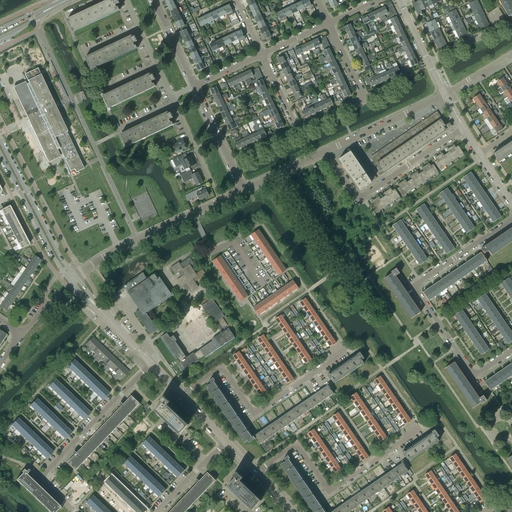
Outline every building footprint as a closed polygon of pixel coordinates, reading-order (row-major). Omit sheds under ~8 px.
[(111,0),(68,20),(68,19),(67,19),(73,32),(74,32),(73,31),(118,10),(116,5),(120,3),(118,0),(111,0)] [(304,0),(302,1),(305,8),(311,5),(308,0),(304,0)] [(338,6),(337,3),(339,2),(338,0),(335,0),(329,3),(332,9),(338,6)] [(421,0),(425,9),(429,7),(425,0),(421,0)] [(481,8),(477,0),(469,4),(472,12),(481,8)] [(511,3),(510,0),(498,0),(509,17),(511,14),(511,3)] [(295,4),(299,11),(305,8),(302,1),(295,4)] [(417,2),(413,4),(417,13),(421,11),(417,2)] [(177,9),(174,3),(168,6),(170,12),(177,9)] [(255,3),(249,6),(251,12),(258,9),(255,3)] [(289,7),(292,14),(299,11),(295,4),(289,7)] [(234,14),(233,12),(229,5),(223,8),(226,15),(227,17),(234,14)] [(289,7),(283,10),(286,17),(292,14),(289,7)] [(385,7),(379,10),(385,22),(387,21),(390,20),(392,19),(390,16),(386,18),(384,15),(388,13),(385,7)] [(177,9),(170,12),(173,17),(179,14),(182,13),(181,12),(179,8),(177,9)] [(217,11),(220,18),(226,15),(223,8),(217,11)] [(485,16),(481,8),(472,12),(476,21),(485,16)] [(251,12),(254,17),(260,14),(258,9),(251,12)] [(280,20),(286,17),(283,10),(276,13),(280,20)] [(373,13),(376,19),(379,17),(382,23),(385,22),(379,10),(373,13)] [(460,18),(456,10),(447,14),(451,22),(460,18)] [(210,14),(214,21),(220,18),(217,11),(210,14)] [(376,19),(373,13),(367,15),(370,21),(376,19)] [(391,27),(393,26),(399,23),(396,17),(398,17),(396,13),(390,16),(392,19),(390,20),(392,23),(386,26),(387,28),(391,27)] [(179,14),(173,17),(176,23),(182,20),(179,14)] [(210,14),(204,16),(207,24),(214,21),(210,14)] [(263,20),(260,14),(254,17),(257,23),(263,20)] [(371,24),(370,21),(367,15),(361,18),(364,24),(367,23),(368,25),(369,25),(370,29),(373,27),(371,24)] [(201,27),(207,24),(204,16),(198,20),(201,27)] [(485,29),(490,27),(485,16),(476,21),(475,21),(477,25),(478,24),(480,29),(484,27),(485,29)] [(464,27),(460,18),(451,22),(455,30),(455,31),(464,27)] [(182,20),(176,23),(178,28),(182,27),(183,28),(187,27),(186,25),(187,24),(184,19),(182,20)] [(257,23),(259,29),(266,26),(263,20),(257,23)] [(439,28),(435,20),(426,24),(430,32),(439,28)] [(402,29),(399,23),(393,26),(396,31),(402,29)] [(347,33),(353,30),(356,29),(354,26),(352,27),(350,24),(344,27),(347,33)] [(267,29),(266,26),(259,29),(262,34),(269,31),(271,30),(271,31),(274,30),(274,28),(270,29),(270,28),(267,29)] [(187,27),(183,28),(184,30),(180,32),(183,38),(189,35),(186,29),(187,28),(187,27)] [(464,38),(463,37),(468,35),(464,27),(455,31),(455,30),(453,32),(456,38),(458,37),(459,39),(461,38),(462,39),(464,38)] [(443,36),(439,28),(430,32),(434,41),(443,36)] [(396,38),(398,37),(404,34),(402,29),(396,31),(397,35),(391,38),(393,40),(396,38)] [(241,30),(235,33),(238,40),(245,37),(241,30)] [(355,33),(353,30),(347,33),(350,39),(358,35),(362,33),(361,31),(355,33)] [(269,31),(262,34),(265,40),(271,37),(269,31)] [(235,33),(229,36),(232,43),(238,40),(235,33)] [(362,33),(358,35),(350,39),(353,45),(359,42),(357,39),(363,36),(362,33)] [(404,34),(398,37),(401,43),(407,40),(404,34)] [(189,35),(183,38),(185,43),(192,40),(189,35)] [(91,71),(92,70),(91,69),(136,48),(134,43),(138,41),(135,36),(131,38),(131,37),(86,59),(86,57),(85,58),(91,71)] [(225,46),(232,43),(229,36),(222,39),(225,46)] [(443,36),(434,41),(438,49),(446,45),(443,36)] [(219,49),(216,42),(215,39),(212,40),(214,43),(209,45),(213,52),(219,49)] [(219,49),(225,46),(222,39),(216,42),(219,49)] [(312,41),(315,48),(321,45),(318,39),(312,41)] [(192,40),(185,43),(188,49),(194,46),(192,40)] [(398,52),(402,50),(404,49),(410,46),(407,40),(401,43),(403,46),(397,49),(398,52)] [(306,44),(309,50),(315,48),(312,41),(306,44)] [(355,51),(367,45),(366,42),(360,45),(359,42),(353,45),(355,51)] [(300,47),(303,53),(304,55),(306,59),(308,58),(307,54),(310,52),(309,50),(306,44),(300,47)] [(368,47),(367,45),(355,51),(358,57),(364,54),(363,50),(368,47)] [(188,49),(190,54),(197,51),(194,46),(188,49)] [(399,54),(403,53),(405,52),(407,55),(413,52),(410,46),(404,49),(402,50),(398,52),(399,54)] [(306,59),(304,55),(303,53),(300,47),(294,50),(297,56),(300,54),(303,60),(306,59)] [(329,49),(331,48),(325,50),(323,51),(326,57),(332,54),(329,49)] [(197,51),(190,54),(193,60),(199,57),(197,51)] [(415,58),(413,52),(407,55),(408,58),(402,61),(403,63),(404,63),(409,61),(415,58)] [(335,60),(332,54),(326,57),(324,58),(320,60),(321,62),(325,61),(327,60),(329,63),(335,60)] [(364,54),(358,57),(361,62),(367,59),(364,54)] [(277,59),(280,64),(286,62),(283,56),(277,59)] [(199,57),(193,60),(196,65),(202,62),(199,57)] [(415,58),(409,61),(412,67),(418,64),(415,58)] [(370,65),(367,59),(361,62),(364,68),(370,65)] [(329,63),(331,69),(337,66),(335,60),(329,63)] [(202,62),(196,65),(198,71),(207,67),(205,62),(204,61),(202,62)] [(289,68),(286,62),(280,64),(283,70),(289,68)] [(337,66),(331,69),(329,70),(326,72),(327,74),(333,71),(334,75),(340,72),(337,66)] [(393,66),(391,67),(392,70),(395,76),(401,73),(398,67),(394,68),(393,66)] [(28,120),(27,121),(45,158),(46,157),(48,163),(61,157),(57,150),(58,149),(59,149),(63,156),(70,171),(74,169),(76,173),(84,169),(83,167),(79,157),(80,157),(69,134),(68,135),(67,132),(68,132),(56,107),(59,106),(58,102),(54,104),(40,72),(39,70),(38,68),(24,74),(29,83),(26,84),(14,89),(27,118),(28,120)] [(285,76),(292,73),(289,68),(283,70),(285,76)] [(374,76),(375,77),(378,84),(384,81),(381,75),(378,69),(375,70),(377,74),(374,76)] [(251,70),(245,73),(246,76),(247,79),(248,79),(254,76),(252,74),(252,73),(251,70)] [(389,78),(395,76),(392,70),(386,72),(389,78)] [(331,83),(335,81),(337,80),(343,78),(340,72),(334,75),(336,78),(333,79),(330,81),(331,83)] [(386,72),(381,75),(384,81),(389,78),(386,72)] [(248,81),(249,81),(248,79),(247,79),(246,76),(245,73),(239,76),(240,78),(240,79),(242,82),(245,80),(246,83),(248,86),(250,85),(248,81)] [(293,77),(292,73),(285,76),(288,82),(300,76),(299,74),(293,77)] [(109,108),(154,87),(152,81),(156,79),(153,75),(149,76),(104,97),(104,95),(103,96),(109,109),(110,109),(109,108)] [(235,82),(236,84),(237,87),(239,90),(241,89),(240,85),(239,83),(242,82),(240,79),(240,78),(239,76),(233,78),(234,81),(235,82)] [(291,88),(297,85),(295,82),(301,79),(300,76),(288,82),(291,88)] [(378,84),(375,77),(374,76),(372,77),(372,79),(370,80),(368,77),(364,78),(367,86),(371,84),(372,86),(378,84)] [(233,78),(227,81),(228,84),(229,84),(229,85),(230,87),(236,84),(235,82),(234,81),(233,78)] [(337,80),(335,81),(331,83),(332,86),(338,83),(340,86),(346,83),(343,78),(337,80)] [(497,82),(500,87),(506,83),(503,78),(497,82)] [(252,89),(253,91),(256,90),(259,88),(260,88),(265,85),(262,80),(264,79),(263,79),(262,79),(257,82),(256,82),(258,86),(255,87),(252,89)] [(342,92),(349,89),(346,83),(340,86),(342,92)] [(510,88),(506,83),(500,87),(504,92),(510,88)] [(268,91),(265,85),(260,88),(259,88),(256,90),(253,91),(254,94),(260,91),(262,94),(263,93),(268,91)] [(300,91),(297,85),(291,88),(294,94),(300,91)] [(210,90),(213,96),(219,93),(216,87),(210,90)] [(351,95),(349,89),(342,92),(345,98),(351,95)] [(257,100),(258,103),(260,102),(262,101),(264,100),(270,97),(268,91),(263,93),(262,94),(263,97),(259,99),(257,100)] [(300,91),(294,94),(296,100),(302,97),(300,91)] [(221,96),(219,93),(213,96),(216,101),(228,96),(227,93),(221,96)] [(324,94),(322,95),(323,99),(325,101),(324,101),(327,107),(333,105),(330,98),(327,100),(326,97),(326,98),(324,94)] [(473,98),(476,104),(483,99),(479,94),(473,98)] [(319,104),(322,110),(327,107),(324,101),(325,101),(323,99),(322,95),(319,96),(321,100),(322,102),(319,104)] [(219,107),(225,104),(223,101),(229,98),(228,96),(216,101),(219,107)] [(273,103),(270,97),(264,100),(262,101),(260,102),(258,103),(260,105),(266,103),(267,106),(273,103)] [(310,101),(316,113),(322,110),(319,104),(316,105),(315,103),(313,99),(310,101)] [(486,104),(483,99),(476,104),(480,109),(486,104)] [(307,109),(310,115),(316,113),(310,101),(308,102),(310,105),(311,107),(308,109),(307,109)] [(276,109),(273,103),(267,106),(269,109),(266,110),(263,112),(264,114),(267,113),(270,112),(276,109)] [(226,108),(225,104),(219,107),(221,113),(233,107),(232,105),(229,107),(229,106),(226,108)] [(489,109),(486,104),(480,109),(483,114),(489,109)] [(224,119),(230,116),(229,113),(234,110),(233,107),(221,113),(224,119)] [(310,115),(307,109),(308,109),(307,107),(304,108),(305,110),(302,112),(305,118),(310,115)] [(267,113),(264,114),(265,116),(265,117),(269,115),(270,119),(272,117),(279,115),(276,109),(270,112),(267,113)] [(483,114),(487,118),(493,114),(489,109),(483,114)] [(167,114),(122,135),(121,133),(121,134),(127,147),(128,147),(127,146),(172,125),(170,119),(173,118),(171,113),(167,114)] [(437,114),(373,158),(378,164),(377,164),(381,169),(380,170),(382,174),(451,126),(449,123),(445,126),(442,120),(437,114)] [(475,119),(476,122),(485,117),(483,114),(475,119)] [(496,119),(493,114),(487,118),(490,123),(496,119)] [(281,121),(279,115),(272,117),(274,121),(271,122),(263,126),(264,128),(273,125),(275,123),(281,121)] [(232,119),(230,116),(224,119),(227,125),(233,122),(235,121),(239,119),(238,117),(232,119)] [(235,121),(233,122),(227,125),(230,131),(238,127),(236,123),(240,122),(239,119),(235,121)] [(490,123),(493,128),(500,124),(496,119),(490,123)] [(259,129),(258,126),(258,125),(256,122),(255,121),(253,122),(255,126),(257,130),(258,132),(261,139),(267,136),(264,129),(263,127),(259,129)] [(284,126),(281,121),(275,123),(278,129),(284,126)] [(503,129),(500,124),(493,128),(497,134),(503,129)] [(479,131),(481,134),(490,129),(488,126),(479,131)] [(244,138),(241,140),(244,147),(250,144),(244,132),(243,130),(241,131),(244,138)] [(250,144),(255,141),(252,135),(249,136),(246,130),(244,132),(250,144)] [(255,141),(261,139),(258,132),(252,135),(255,141)] [(173,139),(162,144),(166,153),(175,148),(177,152),(178,154),(183,152),(183,150),(187,148),(184,142),(185,141),(184,140),(183,138),(177,141),(177,142),(175,143),(173,139)] [(238,149),(244,147),(241,140),(240,138),(235,140),(236,142),(235,143),(238,149)] [(454,145),(450,148),(458,158),(460,156),(460,157),(463,155),(463,154),(458,146),(456,148),(454,145)] [(499,162),(511,153),(511,151),(507,145),(494,154),(499,162)] [(455,160),(458,158),(450,148),(447,150),(448,153),(446,154),(451,162),(452,161),(452,162),(455,160)] [(371,181),(374,179),(354,149),(340,159),(361,189),(372,182),(371,181)] [(442,153),(438,156),(446,166),(448,164),(448,165),(451,163),(451,162),(446,154),(444,156),(442,153)] [(187,156),(187,158),(185,159),(183,155),(173,160),(176,167),(184,163),(187,168),(188,168),(190,167),(192,166),(195,165),(192,158),(193,157),(192,154),(187,156)] [(443,168),(446,166),(438,156),(435,158),(437,161),(434,162),(440,170),(441,170),(443,168)] [(429,163),(425,166),(432,176),(435,175),(438,173),(438,172),(433,164),(431,166),(429,163)] [(430,178),(432,176),(425,166),(422,168),(423,171),(421,173),(426,180),(427,180),(430,178)] [(184,183),(193,179),(196,186),(203,182),(200,176),(201,175),(200,171),(197,172),(197,173),(193,175),(191,170),(181,175),(184,183)] [(417,172),(413,174),(420,184),(423,183),(426,181),(426,180),(421,173),(419,174),(417,172)] [(466,183),(474,177),(471,172),(462,178),(466,183)] [(418,186),(420,184),(413,174),(410,177),(411,179),(409,181),(414,188),(415,188),(418,187),(418,186)] [(478,182),(474,177),(466,183),(469,188),(478,182)] [(405,180),(402,182),(409,193),(411,191),(414,189),(414,188),(409,181),(407,182),(405,180)] [(406,194),(409,193),(402,182),(398,185),(400,187),(397,189),(403,197),(403,196),(404,197),(406,195),(406,194)] [(481,187),(478,182),(469,188),(473,193),(481,187)] [(197,190),(187,195),(185,196),(188,202),(190,200),(190,199),(198,195),(200,200),(209,196),(207,192),(209,191),(206,187),(202,189),(202,188),(197,190)] [(484,192),(481,187),(473,193),(476,198),(484,192)] [(391,188),(387,191),(394,201),(397,199),(397,200),(400,198),(399,198),(400,197),(395,189),(392,191),(391,188)] [(439,194),(443,199),(451,193),(447,188),(439,194)] [(392,203),(394,201),(387,191),(383,193),(385,196),(383,197),(388,205),(389,205),(392,203)] [(488,197),(484,192),(476,198),(479,203),(488,197)] [(443,199),(446,204),(454,198),(451,193),(443,199)] [(379,196),(375,199),(382,209),(385,208),(388,206),(387,206),(388,205),(383,197),(381,199),(379,196)] [(491,202),(488,197),(479,203),(483,208),(491,202)] [(446,204),(449,209),(458,203),(454,198),(446,204)] [(380,211),(382,209),(375,199),(372,201),(373,204),(371,206),(376,213),(377,213),(380,211)] [(495,207),(491,202),(483,208),(486,213),(495,207)] [(449,209),(453,214),(461,208),(458,203),(449,209)] [(419,215),(428,209),(424,204),(416,210),(419,215)] [(2,209),(5,214),(13,210),(10,205),(2,209)] [(498,212),(495,207),(486,213),(490,218),(498,212)] [(453,214),(456,219),(464,213),(461,208),(453,214)] [(431,214),(428,209),(419,215),(423,220),(431,214)] [(13,210),(5,214),(7,219),(15,215),(13,210)] [(501,217),(498,212),(490,218),(493,223),(501,217)] [(456,219),(459,224),(468,218),(467,217),(464,213),(456,219)] [(434,219),(431,214),(423,220),(426,225),(434,219)] [(7,219),(9,224),(17,220),(15,215),(7,219)] [(459,224),(463,229),(471,223),(469,219),(468,218),(459,224)] [(438,224),(434,219),(426,225),(429,230),(438,224)] [(9,224),(12,229),(20,225),(17,220),(9,224)] [(392,226),(396,231),(404,225),(403,223),(401,220),(392,226)] [(471,223),(463,229),(466,234),(475,228),(471,223)] [(441,229),(438,224),(429,230),(433,235),(441,229)] [(22,230),(20,225),(12,229),(14,234),(22,230)] [(408,230),(404,225),(396,231),(399,236),(408,230)] [(445,234),(441,229),(433,235),(436,240),(445,234)] [(511,229),(487,247),(486,246),(483,248),(486,253),(489,251),(492,256),(511,241),(511,229)] [(14,234),(17,239),(25,234),(22,230),(14,234)] [(254,240),(262,234),(259,230),(251,235),(254,240)] [(399,236),(403,241),(411,235),(408,230),(399,236)] [(17,239),(19,243),(27,239),(25,234),(17,239)] [(265,239),(262,234),(254,240),(257,244),(265,239)] [(448,239),(445,234),(436,240),(440,244),(448,239)] [(414,240),(411,235),(403,241),(406,246),(414,240)] [(30,244),(27,239),(19,243),(22,248),(30,244)] [(257,244),(260,248),(268,243),(265,239),(257,244)] [(451,244),(448,239),(440,244),(443,249),(451,244)] [(406,246),(409,251),(418,245),(414,240),(406,246)] [(271,248),(268,243),(260,248),(263,253),(271,248)] [(455,249),(451,244),(443,249),(446,255),(455,249)] [(421,250),(418,245),(409,251),(413,255),(421,250)] [(271,248),(263,253),(266,257),(274,252),(271,248)] [(413,255),(416,260),(424,255),(421,250),(413,255)] [(266,257),(269,262),(277,257),(274,252),(266,257)] [(481,253),(473,258),(479,267),(487,261),(481,253)] [(428,260),(424,255),(416,260),(419,265),(428,260)] [(30,262),(36,266),(41,260),(38,258),(38,257),(37,258),(35,256),(30,262)] [(220,256),(213,261),(216,266),(224,261),(220,256)] [(179,262),(171,268),(175,275),(178,272),(182,277),(177,280),(181,287),(183,286),(186,290),(189,288),(192,291),(198,287),(195,282),(199,279),(202,282),(208,278),(203,269),(196,274),(191,266),(194,264),(190,257),(180,264),(179,262)] [(269,262),(272,266),(280,261),(277,257),(269,262)] [(473,258),(464,264),(470,273),(479,267),(473,258)] [(219,270),(227,265),(224,261),(216,266),(219,270)] [(280,261),(272,266),(275,271),(283,265),(280,261)] [(32,273),(36,266),(30,262),(26,269),(32,273)] [(464,264),(456,270),(462,278),(470,273),(464,264)] [(219,270),(222,275),(230,269),(227,265),(219,270)] [(275,271),(279,275),(286,270),(283,265),(275,271)] [(384,279),(411,319),(420,313),(421,312),(397,278),(401,276),(399,274),(400,273),(397,268),(391,272),(392,273),(384,279)] [(28,279),(32,273),(26,269),(22,275),(28,279)] [(233,274),(230,269),(222,275),(225,279),(233,274)] [(456,270),(448,275),(454,284),(462,278),(456,270)] [(124,287),(124,288),(128,292),(128,293),(129,294),(131,292),(137,299),(142,308),(135,312),(150,334),(154,332),(158,330),(147,313),(169,298),(170,298),(174,295),(172,293),(171,293),(157,272),(147,279),(143,273),(127,284),(128,285),(127,285),(126,285),(125,285),(124,286),(124,287)] [(236,278),(233,274),(225,279),(228,284),(236,278)] [(23,285),(28,279),(22,275),(17,281),(23,285)] [(448,275),(440,281),(446,289),(454,284),(448,275)] [(239,283),(236,278),(228,284),(231,288),(239,283)] [(500,284),(504,289),(511,283),(511,282),(509,278),(500,284)] [(293,280),(289,283),(294,291),(299,288),(293,280)] [(19,291),(23,285),(17,281),(13,287),(19,291)] [(440,281),(431,286),(437,295),(446,289),(440,281)] [(234,293),(242,287),(239,283),(231,288),(234,293)] [(289,283),(285,286),(290,294),(294,291),(289,283)] [(285,286),(281,289),(287,296),(290,294),(285,286)] [(437,295),(431,286),(423,292),(429,301),(437,295)] [(14,298),(19,291),(13,287),(9,294),(14,298)] [(234,293),(237,297),(245,292),(242,287),(234,293)] [(283,299),(287,296),(281,289),(277,291),(283,299)] [(273,294),(279,302),(283,299),(277,291),(273,294)] [(248,296),(245,292),(237,297),(240,302),(248,296)] [(10,304),(14,298),(9,294),(4,300),(10,304)] [(275,305),(279,302),(273,294),(269,297),(275,305)] [(481,305),(489,299),(486,294),(477,299),(481,305)] [(202,306),(214,324),(215,323),(221,332),(220,332),(221,333),(212,340),(213,341),(194,354),(194,353),(187,358),(175,341),(177,340),(174,336),(170,338),(167,333),(161,337),(163,340),(176,359),(178,358),(181,362),(180,362),(181,363),(178,365),(182,371),(185,369),(186,370),(199,361),(198,360),(204,356),(205,358),(235,338),(229,328),(233,326),(226,315),(228,314),(222,305),(216,297),(213,299),(212,299),(210,296),(209,297),(200,303),(202,306)] [(275,305),(269,297),(265,300),(271,307),(275,305)] [(300,302),(303,307),(309,303),(305,298),(300,302)] [(492,304),(489,299),(481,305),(484,309),(492,304)] [(6,310),(10,304),(4,300),(0,305),(0,306),(2,308),(3,309),(6,310)] [(265,300),(261,302),(267,310),(271,307),(265,300)] [(263,313),(267,310),(261,302),(257,305),(263,313)] [(291,306),(293,310),(301,306),(299,302),(291,306)] [(312,308),(309,303),(303,307),(306,312),(312,308)] [(496,309),(492,304),(484,309),(487,314),(496,309)] [(257,305),(253,308),(259,316),(263,313),(257,305)] [(306,312),(310,317),(316,313),(312,308),(306,312)] [(491,319),(499,314),(496,309),(487,314),(491,319)] [(454,315),(457,320),(466,315),(462,310),(454,315)] [(319,318),(316,313),(310,317),(313,322),(319,318)] [(499,314),(491,319),(494,323),(494,324),(503,319),(499,314)] [(275,319),(279,324),(285,320),(281,315),(275,319)] [(469,320),(466,315),(457,320),(461,325),(469,320)] [(313,322),(317,327),(323,323),(319,318),(313,322)] [(506,323),(503,319),(494,324),(495,325),(498,329),(506,323)] [(279,324),(282,329),(288,325),(285,320),(279,324)] [(461,325),(464,330),(472,325),(469,320),(461,325)] [(161,325),(164,329),(164,330),(170,326),(169,323),(167,321),(161,325)] [(326,328),(323,323),(317,327),(320,332),(326,328)] [(509,328),(506,323),(498,329),(501,334),(509,328)] [(288,325),(282,329),(286,334),(291,330),(288,325)] [(476,330),(472,325),(464,330),(467,335),(476,330)] [(320,332),(323,337),(329,333),(326,328),(320,332)] [(511,333),(511,332),(509,328),(501,334),(504,338),(504,339),(511,333)] [(286,334),(289,339),(295,335),(291,330),(286,334)] [(467,335),(471,340),(479,334),(476,330),(467,335)] [(333,338),(329,333),(323,337),(327,342),(333,338)] [(483,339),(479,334),(471,340),(474,345),(483,339)] [(261,344),(267,340),(263,335),(257,339),(261,344)] [(289,339),(292,344),(298,340),(295,335),(289,339)] [(85,344),(88,347),(85,350),(87,352),(97,341),(94,338),(92,337),(85,344)] [(327,342),(330,347),(336,343),(333,338),(327,342)] [(474,345),(478,350),(486,344),(483,339),(474,345)] [(270,345),(267,340),(261,344),(264,349),(270,345)] [(292,344),(296,349),(302,345),(298,340),(292,344)] [(101,345),(97,341),(87,352),(89,353),(91,352),(90,351),(92,350),(95,353),(102,346),(101,345)] [(489,349),(486,344),(478,350),(481,355),(489,349)] [(273,350),(270,345),(264,349),(268,354),(273,350)] [(296,349),(299,354),(305,350),(302,345),(296,349)] [(102,346),(95,353),(97,356),(95,359),(96,360),(106,350),(103,347),(102,346)] [(101,359),(104,362),(111,354),(110,353),(106,350),(96,360),(98,362),(101,359)] [(277,355),(273,350),(268,354),(271,359),(277,355)] [(299,354),(302,359),(308,355),(305,350),(299,354)] [(233,355),(236,361),(242,356),(239,351),(233,355)] [(327,375),(330,380),(333,378),(333,379),(334,381),(336,383),(364,363),(362,360),(364,358),(360,352),(357,354),(358,355),(331,374),(330,373),(327,375)] [(112,355),(111,354),(104,362),(107,365),(106,366),(104,368),(105,369),(115,359),(112,355)] [(280,359),(277,355),(271,359),(274,364),(280,359)] [(312,360),(308,355),(302,359),(306,364),(312,360)] [(236,361),(240,365),(246,361),(242,356),(236,361)] [(68,366),(72,370),(79,364),(74,359),(69,364),(68,366)] [(110,368),(113,370),(120,363),(119,362),(115,359),(105,369),(107,371),(109,369),(110,368)] [(284,364),(280,359),(274,364),(278,368),(284,364)] [(240,365),(243,370),(249,366),(246,361),(240,365)] [(478,396),(470,385),(455,362),(454,363),(445,368),(473,408),(481,403),(482,404),(487,400),(484,395),(483,396),(481,393),(478,396)] [(121,364),(120,363),(113,370),(116,374),(115,375),(113,377),(115,378),(125,367),(121,364)] [(83,368),(79,364),(72,370),(76,375),(83,368)] [(287,369),(284,364),(278,368),(281,373),(287,369)] [(511,368),(509,365),(501,370),(507,379),(511,375),(511,368)] [(243,370),(247,375),(253,371),(249,366),(243,370)] [(125,367),(115,378),(116,380),(118,378),(119,377),(122,379),(129,372),(127,369),(125,367)] [(76,375),(81,379),(87,372),(83,368),(76,375)] [(291,374),(287,369),(281,373),(285,378),(291,374)] [(507,379),(501,370),(493,376),(499,385),(507,379)] [(247,375),(250,380),(256,376),(253,371),(247,375)] [(92,376),(87,372),(81,379),(83,381),(85,383),(92,376)] [(294,379),(291,374),(285,378),(288,384),(294,379)] [(85,383),(89,387),(96,380),(92,376),(85,383)] [(250,380),(253,385),(259,381),(258,379),(256,376),(250,380)] [(374,380),(378,385),(384,381),(380,376),(374,380)] [(493,376),(485,382),(490,390),(499,385),(493,376)] [(214,381),(215,381),(215,380),(213,378),(209,381),(211,383),(210,384),(209,384),(206,387),(244,443),(247,441),(248,441),(249,443),(255,439),(259,445),(334,394),(331,390),(332,389),(328,383),(327,385),(327,386),(254,436),(253,436),(252,437),(214,381)] [(49,386),(53,390),(60,383),(55,379),(51,384),(49,386)] [(100,384),(96,380),(89,387),(94,391),(100,384)] [(253,385),(257,390),(263,386),(259,381),(253,385)] [(387,386),(384,381),(378,385),(381,390),(387,386)] [(64,387),(60,383),(53,390),(58,394),(64,387)] [(94,391),(98,395),(105,389),(100,384),(94,391)] [(266,391),(263,386),(257,390),(260,395),(266,391)] [(381,390),(385,395),(391,391),(387,386),(381,390)] [(64,387),(58,394),(62,398),(69,392),(64,387)] [(109,393),(105,389),(98,395),(102,400),(109,393)] [(394,396),(391,391),(385,395),(388,400),(394,396)] [(73,396),(69,392),(62,398),(66,402),(73,396)] [(350,397),(354,402),(359,398),(356,393),(350,397)] [(73,396),(66,402),(71,407),(77,400),(73,396)] [(77,452),(75,450),(73,452),(75,455),(68,462),(68,463),(69,464),(76,470),(81,465),(87,458),(93,452),(99,446),(104,440),(110,434),(116,428),(122,422),(128,416),(134,410),(140,403),(133,397),(132,396),(125,403),(124,404),(123,403),(121,402),(119,404),(122,406),(79,451),(77,452)] [(180,434),(189,425),(168,405),(170,402),(168,400),(170,398),(169,397),(168,396),(166,397),(164,396),(160,400),(162,402),(155,410),(180,434)] [(388,400),(392,405),(397,401),(394,396),(388,400)] [(30,405),(35,410),(41,403),(37,398),(33,402),(31,404),(30,405)] [(354,402),(357,407),(363,403),(359,398),(354,402)] [(82,404),(77,400),(71,407),(75,411),(82,404)] [(401,406),(397,401),(392,405),(395,410),(401,406)] [(46,407),(41,403),(35,410),(39,414),(46,407)] [(357,407),(360,412),(366,408),(363,403),(357,407)] [(75,411),(79,415),(86,408),(82,404),(75,411)] [(395,410),(398,415),(404,411),(401,406),(395,410)] [(39,414),(43,418),(50,411),(46,407),(39,414)] [(90,412),(86,408),(79,415),(84,419),(90,412)] [(360,412),(364,417),(370,413),(366,408),(360,412)] [(54,415),(50,411),(43,418),(48,422),(54,415)] [(408,416),(404,411),(398,415),(402,420),(408,416)] [(332,416),(336,421),(342,417),(338,412),(332,416)] [(364,417),(367,422),(373,418),(370,413),(364,417)] [(48,422),(52,426),(59,419),(54,415),(48,422)] [(402,420),(405,425),(411,421),(408,416),(402,420)] [(345,422),(342,417),(336,421),(339,426),(345,422)] [(12,425),(16,429),(23,422),(18,418),(16,420),(13,423),(12,425)] [(367,422),(371,426),(376,422),(373,418),(367,422)] [(63,424),(59,419),(52,426),(56,430),(63,424)] [(27,426),(23,422),(16,429),(20,433),(27,426)] [(339,426),(342,431),(348,427),(345,422),(339,426)] [(371,426),(374,431),(380,427),(376,422),(371,426)] [(56,430),(61,434),(67,428),(63,424),(56,430)] [(31,431),(27,426),(20,433),(25,437),(31,431)] [(352,432),(348,427),(342,431),(346,436),(352,432)] [(374,431),(377,436),(383,432),(380,427),(374,431)] [(72,432),(67,428),(61,434),(65,439),(72,432)] [(308,433),(311,438),(317,434),(314,429),(308,433)] [(405,452),(404,451),(402,452),(405,457),(407,455),(408,457),(409,458),(411,460),(439,441),(437,438),(437,437),(439,436),(435,430),(432,432),(433,433),(405,452)] [(36,435),(31,431),(25,437),(29,442),(36,435)] [(346,436),(349,441),(355,437),(352,432),(346,436)] [(383,432),(377,436),(381,441),(387,437),(383,432)] [(311,438),(315,443),(321,439),(317,434),(311,438)] [(40,439),(36,435),(29,442),(33,446),(40,439)] [(143,443),(147,448),(154,441),(149,437),(143,443)] [(359,442),(355,437),(349,441),(353,446),(359,442)] [(44,443),(40,439),(33,446),(38,450),(44,443)] [(315,443),(318,448),(324,444),(321,439),(315,443)] [(158,445),(154,441),(147,448),(152,452),(158,445)] [(353,446),(356,451),(362,447),(359,442),(353,446)] [(49,447),(44,443),(38,450),(42,454),(49,447)] [(318,448),(321,453),(327,449),(324,444),(318,448)] [(158,445),(152,452),(156,456),(163,449),(158,445)] [(53,452),(49,447),(42,454),(46,458),(47,458),(53,452)] [(362,447),(356,451),(354,452),(355,454),(357,453),(359,456),(365,452),(362,447)] [(167,453),(163,449),(156,456),(160,460),(167,453)] [(321,453),(325,458),(331,454),(327,449),(321,453)] [(369,457),(365,452),(359,456),(363,461),(369,457)] [(167,453),(160,460),(165,464),(171,458),(167,453)] [(325,458),(328,463),(334,459),(331,454),(325,458)] [(449,458),(453,463),(459,459),(455,454),(449,458)] [(288,455),(284,459),(285,461),(284,462),(280,464),(313,511),(348,511),(408,471),(406,467),(407,466),(403,461),(401,462),(402,463),(330,511),(325,511),(289,459),(290,458),(288,455)] [(129,467),(135,461),(131,456),(124,463),(129,467)] [(176,462),(171,458),(165,464),(169,469),(176,462)] [(328,463),(332,468),(338,464),(334,459),(328,463)] [(462,464),(459,459),(453,463),(456,468),(462,464)] [(140,465),(135,461),(129,467),(133,472),(140,465)] [(180,466),(176,462),(169,469),(173,473),(180,466)] [(338,464),(332,468),(335,473),(341,469),(338,464)] [(456,468),(460,473),(466,469),(462,464),(456,468)] [(140,465),(133,472),(137,476),(144,469),(140,465)] [(173,473),(178,477),(184,470),(180,466),(173,473)] [(24,469),(22,471),(23,472),(16,479),(50,511),(54,511),(59,508),(60,507),(60,506),(34,481),(28,476),(29,475),(30,474),(28,472),(30,470),(28,469),(27,470),(26,471),(24,469)] [(148,473),(144,469),(137,476),(142,480),(148,473)] [(469,474),(466,469),(460,473),(463,478),(469,474)] [(235,478),(228,485),(253,509),(261,500),(240,480),(243,477),(241,475),(243,474),(241,473),(240,472),(239,473),(237,471),(233,475),(235,478)] [(425,475),(428,480),(434,476),(431,471),(425,475)] [(185,511),(216,480),(209,473),(208,472),(201,479),(200,481),(199,480),(197,478),(195,481),(198,483),(169,511),(185,511)] [(142,480),(146,484),(153,477),(148,473),(142,480)] [(463,478),(466,483),(472,479),(469,474),(463,478)] [(106,482),(110,487),(116,480),(112,476),(106,482)] [(428,480),(432,485),(438,481),(434,476),(428,480)] [(157,481),(153,477),(146,484),(150,488),(157,481)] [(476,484),(472,479),(466,483),(470,488),(476,484)] [(114,491),(121,484),(116,480),(110,487),(114,491)] [(150,488),(155,492),(161,485),(157,481),(150,488)] [(432,485),(435,490),(441,486),(438,481),(432,485)] [(119,495),(125,488),(121,484),(114,491),(119,495)] [(470,488),(473,493),(479,489),(476,484),(470,488)] [(166,490),(161,485),(155,492),(159,496),(166,490)] [(435,490),(438,495),(444,491),(441,486),(435,490)] [(129,493),(125,488),(119,495),(123,499),(129,493)] [(482,494),(479,489),(473,493),(477,498),(482,494)] [(407,494),(410,499),(416,495),(413,490),(407,494)] [(438,495),(442,500),(448,495),(444,491),(438,495)] [(123,499),(127,503),(134,497),(129,493),(123,499)] [(477,498),(480,503),(486,499),(482,494),(477,498)] [(87,502),(91,506),(98,499),(93,495),(87,502)] [(420,500),(416,495),(410,499),(414,504),(420,500)] [(442,500),(445,504),(451,500),(448,495),(442,500)] [(138,501),(134,497),(127,503),(132,507),(138,501)] [(102,504),(98,499),(91,506),(96,510),(102,504)] [(414,504),(417,509),(423,505),(420,500),(414,504)] [(445,504),(449,509),(454,505),(451,500),(445,504)] [(136,511),(142,505),(138,501),(132,507),(136,511)]
